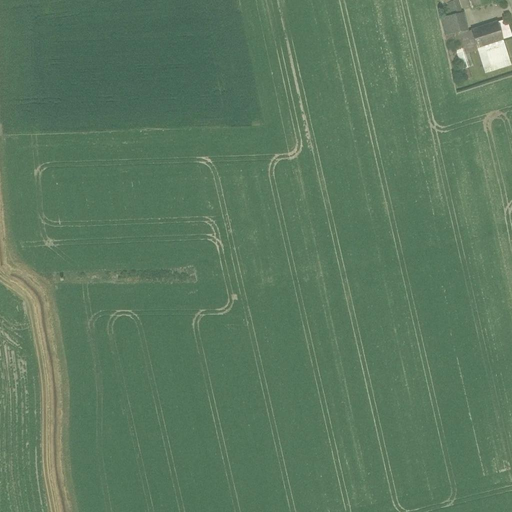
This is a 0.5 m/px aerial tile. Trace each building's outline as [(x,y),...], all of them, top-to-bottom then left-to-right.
[(493,0),(471,0),(474,9),(495,2),(493,0)] [(461,1),(450,4),(453,15),(464,12),(461,1)] [(467,14),(444,19),(448,36),(471,31),(467,14)] [(501,22),(501,25),(505,39),(511,37),(511,27),(510,19),(501,22)] [(501,25),(474,32),(479,49),(506,42),(505,39),(501,25)] [(479,49),(474,32),(464,35),(468,49),(469,48),(470,52),(479,49)] [(511,65),(506,42),(479,49),(485,73),(511,66),(511,65)] [(468,49),(459,51),(464,69),(475,66),(470,52),(469,48),(468,49)]
